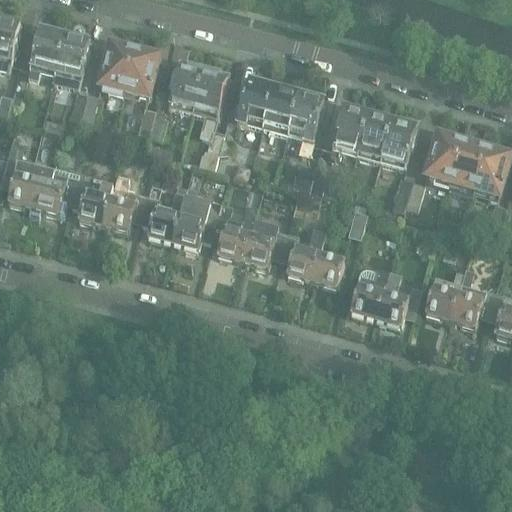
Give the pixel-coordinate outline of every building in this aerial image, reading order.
[(0,25),(0,70),(10,73),(14,55),(16,54),(17,52),(17,50),(16,48),(21,30),(0,25)] [(30,77),(56,84),(66,41),(40,35),(35,53),(34,54),(33,56),(33,58),(34,60),(30,77)] [(66,41),(56,84),(71,87),(69,95),(77,97),(79,89),(80,90),(84,73),(86,71),(87,69),(87,67),(86,65),(90,47),(66,41)] [(99,94),(125,101),(136,58),(110,51),(99,94)] [(136,58),(125,101),(149,106),(160,64),(136,58)] [(195,116),(205,75),(189,71),(180,69),(180,71),(168,115),(179,118),(180,113),(195,116)] [(229,81),(205,75),(195,116),(207,120),(201,145),(210,147),(207,158),(205,158),(204,162),(201,161),(197,177),(213,181),(218,162),(223,145),(224,141),(214,139),(229,81)] [(247,132),(263,136),(273,96),(274,94),(249,87),(248,89),(236,132),(246,134),(247,132)] [(263,136),(288,143),(300,100),(274,94),(273,96),(263,136)] [(70,124),(81,127),(88,101),(87,101),(87,99),(77,97),(70,124)] [(14,98),(12,109),(19,111),(22,100),(14,98)] [(300,100),(288,143),(304,147),(301,161),(309,164),(324,109),(324,107),(300,100)] [(88,101),(81,127),(92,130),(99,104),(88,101)] [(0,112),(0,124),(7,127),(10,115),(0,112)] [(356,165),(370,120),(342,112),(339,123),(340,123),(336,139),(337,140),(332,158),(334,159),(333,164),(340,166),(342,161),(356,165)] [(138,141),(151,144),(156,123),(155,123),(156,118),(144,115),(138,141)] [(370,120),(356,165),(380,172),(393,126),(370,120)] [(156,123),(151,144),(162,147),(167,126),(156,123)] [(393,126),(380,172),(404,179),(409,160),(411,160),(416,145),(419,133),(404,129),(393,126)] [(8,210),(35,217),(44,178),(18,172),(26,139),(16,137),(9,169),(2,196),(11,199),(8,210)] [(425,183),(450,191),(462,149),(437,141),(425,183)] [(223,145),(218,162),(228,160),(232,150),(223,145)] [(450,191),(474,198),(487,156),(485,155),(483,152),(476,150),(472,152),(462,149),(450,191)] [(511,163),(487,156),(474,198),(500,206),(511,164),(511,163)] [(0,195),(2,196),(9,169),(0,167),(0,195)] [(308,205),(313,185),(315,178),(300,174),(292,201),(307,205),(308,205)] [(44,178),(35,217),(59,223),(62,211),(71,213),(78,186),(67,183),(44,178)] [(406,213),(413,188),(401,184),(393,210),(395,210),(394,215),(405,217),(406,213)] [(313,185),(308,205),(321,208),(326,189),(313,185)] [(78,186),(71,213),(81,216),(78,228),(104,234),(111,207),(114,194),(89,189),(78,186)] [(413,188),(406,213),(418,216),(425,191),(413,188)] [(148,204),(141,231),(151,234),(148,246),(173,252),(186,202),(176,199),(172,215),(158,211),(159,207),(148,204)] [(111,207),(104,234),(129,241),(132,229),(141,231),(148,204),(138,201),(136,213),(111,207)] [(186,202),(173,252),(198,259),(202,247),(210,249),(217,222),(220,211),(186,202)] [(355,216),(367,220),(369,213),(356,210),(355,216)] [(488,236),(500,240),(507,215),(495,212),(488,236)] [(217,222),(210,249),(221,252),(217,264),(242,271),(255,220),(257,215),(248,213),(244,227),(228,223),(227,225),(217,222)] [(349,244),(361,247),(367,222),(356,219),(349,244)] [(266,223),(255,220),(242,271),(268,277),(271,266),(279,268),(287,242),(278,239),(277,242),(263,239),(264,234),(263,234),(266,223)] [(437,241),(459,247),(464,232),(442,225),(437,241)] [(315,250),(321,252),(325,239),(319,238),(315,250)] [(298,245),(287,242),(279,268),(290,271),(287,283),(311,290),(318,263),(310,260),(312,253),(297,249),(298,245)] [(318,263),(311,290),(338,297),(345,270),(318,263)] [(351,321),(375,328),(389,279),(381,276),(380,278),(369,275),(368,275),(367,276),(366,276),(364,277),(363,278),(351,321)] [(425,322),(449,329),(464,279),(457,277),(450,300),(433,295),(425,322)] [(389,279),(375,328),(401,335),(404,324),(414,327),(423,296),(413,293),(411,300),(398,297),(402,282),(389,279)] [(474,283),(464,279),(449,329),(475,337),(479,325),(487,327),(495,301),(487,298),(471,293),(474,283)] [(494,342),(511,347),(511,305),(495,301),(487,327),(498,330),(494,342)]
